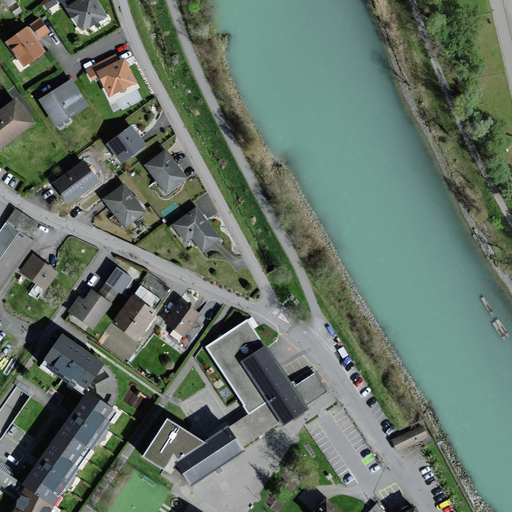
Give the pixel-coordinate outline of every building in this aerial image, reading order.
[(76,27),(89,29),(106,18),(93,0),(78,0),(64,10),(76,27)] [(50,34),(40,20),(6,44),(23,68),(45,53),(38,42),(50,34)] [(137,83),(124,58),(120,60),(117,55),(86,71),(92,83),(100,79),(109,97),(137,83)] [(89,106),(71,79),(39,100),(56,127),(89,106)] [(0,149),(35,123),(15,97),(0,109),(0,149)] [(146,145),(131,126),(106,146),(121,165),(146,145)] [(187,178),(165,150),(145,165),(167,193),(187,178)] [(99,183),(83,162),(53,184),(70,205),(99,183)] [(145,212),(124,185),(106,199),(126,226),(145,212)] [(221,238),(197,207),(174,224),(187,241),(193,236),(204,251),(221,238)] [(0,292),(35,242),(29,237),(34,230),(37,224),(15,209),(0,231),(0,292)] [(59,272),(33,254),(20,271),(46,290),(59,272)] [(134,279),(117,268),(106,283),(123,295),(134,279)] [(170,290),(149,275),(133,297),(131,296),(112,322),(138,340),(156,314),(154,313),(170,290)] [(114,304),(92,290),(85,300),(80,297),(69,313),(95,331),(114,304)] [(200,316),(180,301),(164,323),(185,337),(200,316)] [(267,403),(240,362),(265,345),(249,320),(208,347),(246,405),(244,405),(250,414),(267,403)] [(106,363),(62,333),(43,362),(87,392),(106,363)] [(313,372),(292,385),(265,345),(240,362),(267,403),(250,414),(229,428),(228,426),(202,442),(167,420),(142,458),(163,472),(173,457),(177,459),(174,462),(190,486),(218,468),(243,452),(241,449),(280,423),(283,427),(308,411),(305,407),(327,393),(313,372)] [(37,464),(23,484),(26,486),(55,507),(120,414),(87,392),(70,416),(37,464)] [(422,427),(391,441),(396,452),(427,438),(422,427)] [(52,511),(55,507),(26,486),(14,511),(52,511)] [(340,511),(327,499),(314,511),(340,511)]
